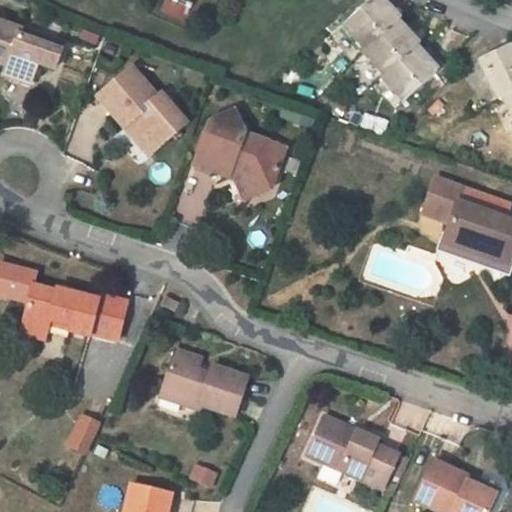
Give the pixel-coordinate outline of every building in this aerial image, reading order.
[(392,26),(371,2),(342,28),(363,52),(361,54),(383,78),(380,80),(401,103),(430,78),(408,53),(411,51),(389,29),(392,26)] [(30,37),(0,26),(0,68),(16,74),(13,82),(39,92),(46,70),(63,76),(69,59),(27,44),(30,37)] [(72,50),(30,37),(27,44),(69,59),(72,50)] [(511,62),(500,42),(466,62),(491,103),(496,101),(511,127),(511,62)] [(105,111),(135,144),(147,133),(154,140),(149,144),(163,161),(194,134),(168,106),(164,109),(140,81),(105,111)] [(211,174),(246,187),(249,177),(262,181),(273,208),(290,202),(304,163),(262,147),(262,143),(254,123),(226,133),(211,174)] [(157,166),(163,161),(149,144),(154,140),(147,133),(135,144),(157,166)] [(262,212),(273,208),(262,181),(249,177),(246,187),(255,189),(262,212)] [(464,189),(436,179),(423,215),(451,224),(445,245),(509,267),(511,257),(511,221),(506,220),(459,203),(464,189)] [(511,203),(464,187),(464,189),(459,203),(506,220),(511,203)] [(0,297),(26,304),(21,324),(25,332),(36,335),(45,331),(46,326),(68,332),(66,336),(90,342),(91,337),(115,343),(125,305),(96,298),(95,302),(54,291),(53,294),(30,288),(33,276),(0,267),(0,297)] [(183,305),(169,297),(166,305),(179,312),(183,305)] [(42,343),(45,331),(36,335),(25,332),(21,324),(17,336),(42,343)] [(166,346),(154,382),(174,389),(171,398),(188,404),(189,401),(224,413),(237,374),(203,363),(200,371),(188,367),(192,355),(166,346)] [(150,392),(171,398),(174,389),(154,382),(150,392)] [(380,442),(327,417),(309,455),(382,489),(399,454),(378,445),(380,442)] [(72,419),(66,430),(81,438),(87,427),(72,419)] [(72,455),(81,438),(66,430),(56,447),(72,455)] [(465,476),(432,460),(412,501),(434,511),(485,511),(494,497),(463,481),(465,476)] [(463,481),(494,497),(496,492),(465,476),(463,481)] [(165,511),(168,502),(127,493),(123,511),(165,511)]
